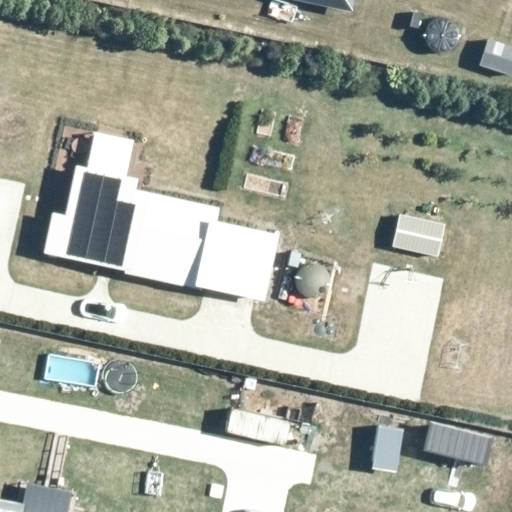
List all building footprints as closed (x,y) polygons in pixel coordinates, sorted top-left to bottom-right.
[(299,0),(353,11),(355,0),(299,0)] [(511,46),(489,39),(480,66),(511,75),(511,46)] [(131,141),(93,133),(87,163),(75,161),(65,211),(53,208),(44,256),(262,297),(274,238),(214,227),(217,209),(135,193),(138,178),(125,175),(131,141)] [(448,225),(400,214),(393,245),(441,256),(448,225)] [(0,511),(67,511),(71,493),(27,484),(23,502),(0,497),(0,511)]
